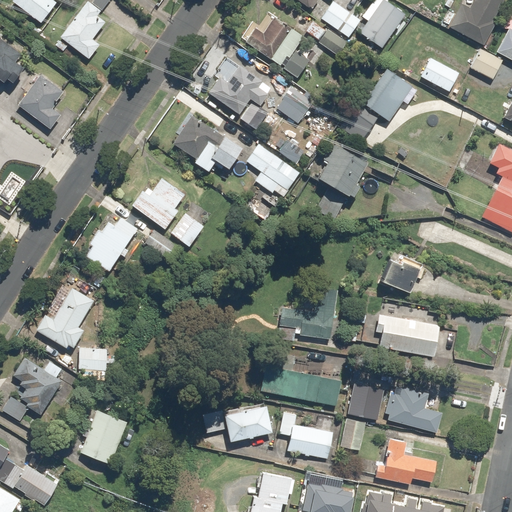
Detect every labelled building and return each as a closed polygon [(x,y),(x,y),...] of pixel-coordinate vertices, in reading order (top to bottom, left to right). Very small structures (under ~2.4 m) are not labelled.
[(54,0),(10,0),(40,22),(56,1),(54,0)] [(90,0),(104,9),(109,0),(90,0)] [(333,0),(321,17),(346,35),(358,19),(333,0)] [(470,0),(456,26),(483,41),(505,0),(470,0)] [(383,1),(362,33),(383,47),(404,15),(383,1)] [(72,22),(61,36),(62,37),(61,38),(72,46),(86,57),(98,43),(93,39),(106,22),(98,16),(101,12),(86,2),(72,22)] [(275,16),(263,34),(255,29),(246,43),(279,64),(283,58),(285,59),(302,34),(275,16)] [(511,17),(494,51),(511,60),(511,17)] [(319,44),(337,55),(346,41),(328,30),(319,44)] [(0,75),(1,75),(4,78),(7,74),(13,79),(25,64),(20,60),(28,51),(2,31),(0,33),(0,75)] [(480,50),(471,66),(495,80),(504,63),(480,50)] [(284,69),(297,78),(309,61),(297,52),(284,69)] [(429,56),(419,74),(451,91),(461,74),(429,56)] [(239,113),(245,103),(253,108),(268,85),(237,66),(228,80),(219,75),(207,93),(239,113)] [(390,120),(414,84),(387,66),(363,103),(390,120)] [(72,97),(40,76),(19,106),(51,128),(72,97)] [(288,86),(274,108),(296,122),(310,99),(288,86)] [(511,95),(500,117),(511,124),(511,95)] [(257,106),(247,123),(256,129),(266,112),(257,106)] [(222,176),(241,147),(194,117),(175,146),(222,176)] [(8,120),(0,131),(0,139),(21,154),(33,137),(8,120)] [(511,150),(500,144),(490,161),(505,169),(481,214),(511,230),(511,228),(511,150)] [(257,145),(247,161),(287,187),(298,171),(257,145)] [(302,202),(331,220),(366,163),(336,145),(302,202)] [(149,170),(130,207),(166,226),(185,190),(149,170)] [(85,255),(108,267),(131,224),(107,212),(85,255)] [(174,239),(187,246),(199,224),(185,217),(174,239)] [(145,237),(142,241),(171,262),(181,249),(142,221),(137,228),(135,230),(136,231),(145,237)] [(393,254),(381,280),(409,292),(421,266),(393,254)] [(316,287),(312,312),(282,308),(279,330),(309,335),(330,338),(337,290),(316,287)] [(41,343),(62,354),(76,337),(72,334),(91,299),(71,288),(54,320),(46,314),(32,331),(43,339),(41,343)] [(385,314),(379,346),(431,357),(437,325),(385,314)] [(357,326),(348,325),(346,340),(355,341),(357,326)] [(76,348),(73,370),(106,374),(109,353),(76,348)] [(12,375),(27,384),(17,401),(41,416),(63,380),(41,367),(40,369),(22,358),(12,375)] [(258,363),(253,392),(330,406),(335,377),(258,363)] [(372,415),(380,388),(359,382),(351,409),(372,415)] [(390,392),(385,416),(391,418),(390,420),(434,430),(439,410),(422,406),(426,391),(404,386),(402,395),(390,392)] [(221,409),(227,439),(268,431),(263,401),(221,409)] [(217,410),(202,414),(207,434),(222,430),(217,410)] [(82,453),(108,464),(124,422),(97,412),(82,453)] [(283,412),(278,433),(288,436),(293,415),(283,412)] [(358,450),(364,422),(345,418),(339,446),(358,450)] [(286,451),(325,458),(331,431),(291,423),(286,451)] [(433,463),(403,455),(407,441),(390,437),(384,462),(378,460),(375,474),(406,482),(408,474),(429,479),(433,463)] [(28,462),(14,484),(42,502),(56,480),(28,462)] [(250,511),(281,511),(288,482),(259,476),(250,511)] [(309,479),(303,509),(318,511),(332,511),(348,511),(354,488),(309,479)] [(0,511),(10,511),(17,500),(0,489),(0,511)] [(369,495),(365,511),(438,511),(439,509),(369,495)]
